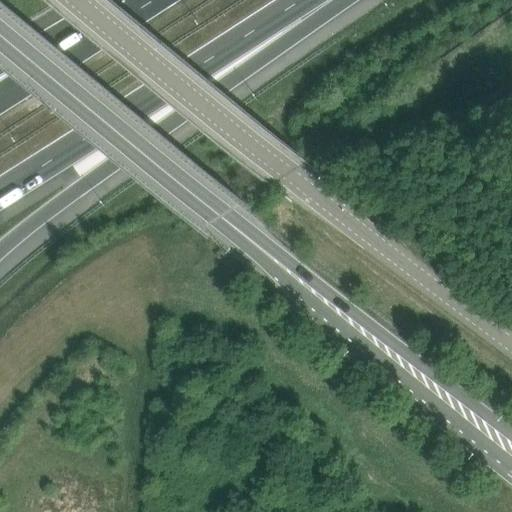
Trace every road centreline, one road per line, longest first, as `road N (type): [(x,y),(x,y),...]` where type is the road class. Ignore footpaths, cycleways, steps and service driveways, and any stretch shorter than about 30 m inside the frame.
road 1 (secondary): [(511,449),(0,34)]
road 2 (unclassified): [(511,342),(78,0)]
road 3 (motorway): [(0,252),(234,73),(315,0)]
road 4 (motorway): [(0,192),(302,0)]
road 5 (motorway): [(154,0),(31,77)]
